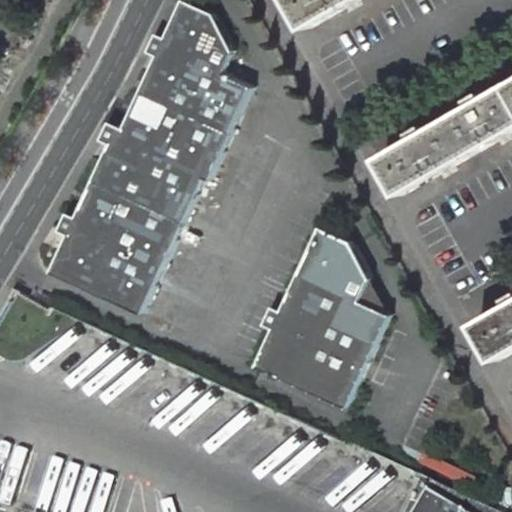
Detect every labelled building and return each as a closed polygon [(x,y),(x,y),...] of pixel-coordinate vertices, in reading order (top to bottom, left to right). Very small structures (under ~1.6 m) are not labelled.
[(359,0),(295,0),(311,28),(359,0)] [(160,103),(209,122),(208,125),(238,139),(260,90),(232,76),(243,54),(223,18),(191,3),(173,41),(170,40),(167,41),(164,42),(162,45),(161,48),(162,52),(164,55),(166,57),(149,94),(160,100),(159,102),(160,103)] [(511,84),(491,97),(488,91),(476,98),(479,104),(434,130),(431,124),(418,132),(421,137),(386,157),(407,194),(473,156),(511,133),(511,84)] [(121,145),(88,219),(87,219),(83,218),(80,219),(77,221),(76,223),(75,226),(75,230),(77,233),(79,235),(63,273),(152,314),(213,180),(219,182),(238,139),(208,125),(209,122),(160,103),(159,102),(160,100),(149,94),(132,132),(129,129),(127,128),(124,128),(121,128),(119,130),(116,133),(116,136),(116,140),(118,143),(119,144),(121,145)] [(328,229),(289,311),(288,311),(285,310),(281,311),(278,313),(277,316),(276,319),(277,322),(279,325),(281,327),(264,365),(354,406),(397,315),(367,301),(377,280),(359,243),(328,229)] [(511,305),(481,323),(502,359),(511,353),(511,305)] [(505,511),(493,506),(426,476),(408,511),(505,511)]
